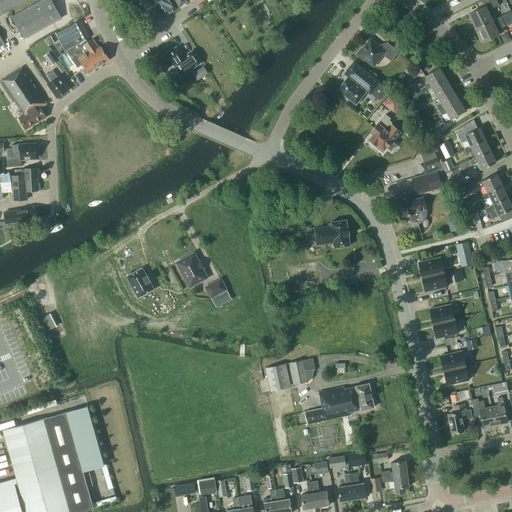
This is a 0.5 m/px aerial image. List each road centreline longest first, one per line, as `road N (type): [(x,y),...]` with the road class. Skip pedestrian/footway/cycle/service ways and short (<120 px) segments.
road 1 (unclassified): [(433,453),(382,235),(347,193),(268,156)]
road 2 (residential): [(268,156),(292,104),(374,0)]
road 3 (residential): [(56,213),(53,114),(122,60)]
road 4 (unclassified): [(268,156),(161,105),(122,60)]
